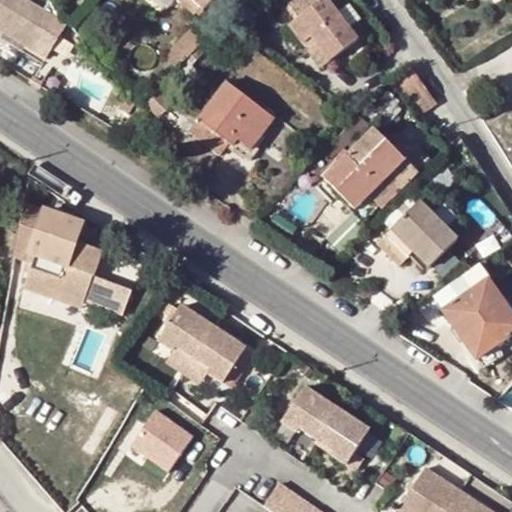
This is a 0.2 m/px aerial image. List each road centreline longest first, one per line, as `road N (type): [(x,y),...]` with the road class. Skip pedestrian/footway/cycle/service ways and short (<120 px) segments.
road 1 (secondary): [(45,136),(511,451)]
road 2 (residential): [(377,0),(511,195)]
road 3 (residential): [(249,440),(352,511)]
